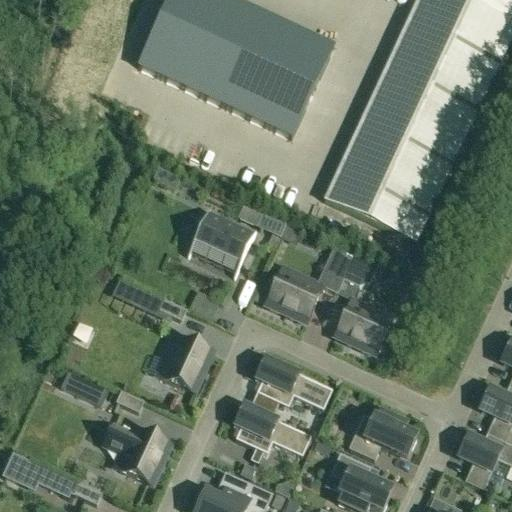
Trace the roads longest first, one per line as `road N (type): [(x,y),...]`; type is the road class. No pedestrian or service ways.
road 1 (residential): [(452,421),(260,340),(244,349),(169,511)]
road 2 (residential): [(452,421),(511,291)]
